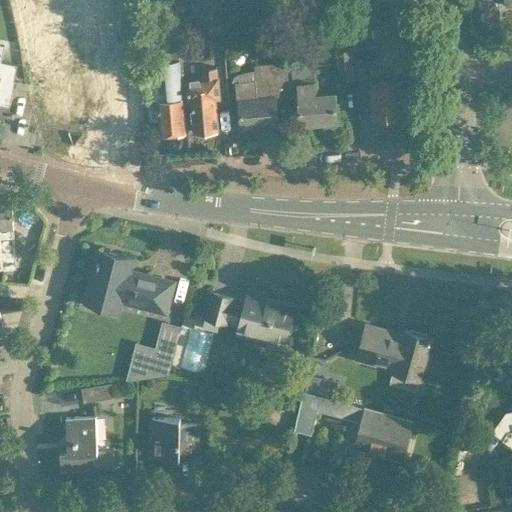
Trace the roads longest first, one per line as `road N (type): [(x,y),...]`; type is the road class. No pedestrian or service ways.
road 1 (residential): [(31,511),(21,395),(81,187)]
road 2 (residential): [(45,511),(256,485),(368,492)]
road 3 (tertiary): [(217,208),(459,226)]
road 4 (tertiary): [(459,226),(458,75)]
road 5 (tertiary): [(217,208),(81,187)]
